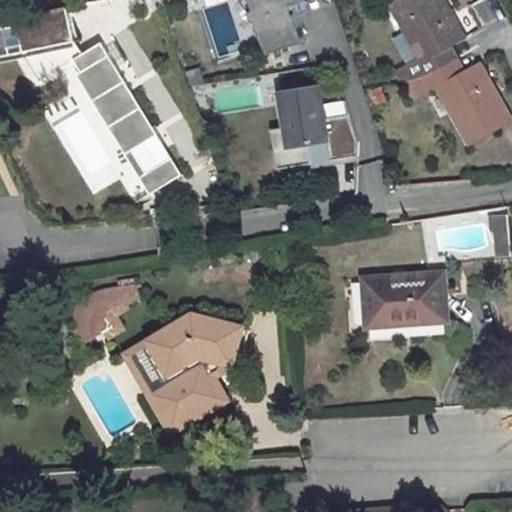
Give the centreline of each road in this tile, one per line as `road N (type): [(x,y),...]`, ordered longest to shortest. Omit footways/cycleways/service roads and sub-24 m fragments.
road 1 (residential): [(511,182),(83,246),(0,235)]
road 2 (residential): [(306,463),(511,449)]
